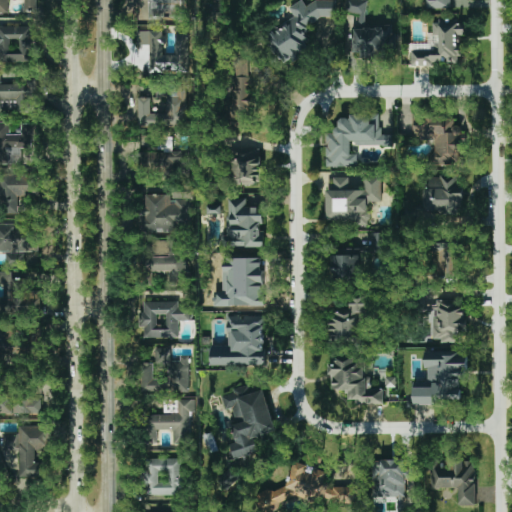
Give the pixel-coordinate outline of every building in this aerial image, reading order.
[(36,0),(0,0),(0,12),(8,12),(8,0),(24,0),(24,11),(37,11),(36,0)] [(137,0),(137,20),(165,19),(165,16),(183,15),(182,0),(137,0)] [(336,0),(315,0),(306,6),(301,0),(299,0),(288,7),(294,16),(266,34),(266,40),(279,60),(295,60),(302,56),(301,48),(310,42),(310,24),(322,16),(336,16),(336,0)] [(346,0),(344,11),(360,14),(358,22),(363,23),(368,0),(346,0)] [(426,0),(426,8),(450,8),(450,0),(426,0)] [(411,64),(457,64),(457,53),(464,53),(464,19),(431,19),(431,44),(411,44),(411,64)] [(32,26),(0,26),(0,63),(35,63),(35,36),(32,36),(32,26)] [(352,52),(360,53),(360,57),(385,59),(386,48),(393,48),(394,28),(354,26),(352,52)] [(188,73),(188,33),(174,33),(174,54),(163,54),(163,30),(138,30),(138,69),(145,69),(145,73),(188,73)] [(250,60),(230,59),(227,127),(247,127),(250,60)] [(1,84),(0,70),(0,109),(30,109),(30,98),(38,98),(38,78),(23,78),(23,84),(1,84)] [(137,126),(185,126),(185,94),(165,94),(165,113),(150,113),(150,98),(137,98),(137,126)] [(459,165),(464,147),(464,127),(453,124),(453,116),(426,116),(417,114),(414,114),(414,133),(412,136),(424,140),(434,140),(434,147),(431,157),(431,165),(459,165)] [(326,166),(357,166),(357,153),(351,153),(351,145),(393,144),(393,134),(382,134),(381,125),(368,125),(368,116),(334,117),(335,133),(326,134),(326,166)] [(0,164),(20,164),(20,148),(34,148),(34,123),(20,123),(21,134),(7,134),(7,122),(0,122),(0,164)] [(140,152),(140,172),(189,172),(189,152),(140,152)] [(230,184),(261,184),(261,154),(230,154),(230,184)] [(39,173),(0,173),(0,213),(17,213),(17,196),(39,196),(39,173)] [(327,190),(326,222),(370,223),(371,202),(381,202),(382,176),(333,176),(332,190),(327,190)] [(463,182),(456,182),(456,176),(428,176),(428,190),(422,190),(422,212),(462,213),(463,182)] [(189,199),(170,199),(170,193),(142,194),(142,232),(190,231),(189,199)] [(263,246),(264,204),(248,204),(248,198),(227,197),(226,245),(263,246)] [(220,205),(206,205),(206,214),(220,214),(220,205)] [(0,252),(5,252),(6,265),(24,265),(24,260),(37,260),(36,224),(0,224),(0,252)] [(385,252),(386,232),(373,232),(372,252),(385,252)] [(433,239),(432,276),(456,277),(457,239),(433,239)] [(359,255),(332,255),(332,282),(358,282),(359,255)] [(40,311),(40,291),(28,291),(28,278),(12,278),(12,271),(0,271),(0,285),(4,285),(4,311),(40,311)] [(366,312),(366,297),(348,297),(348,306),(329,306),(329,342),(358,342),(358,312),(366,312)] [(463,341),(464,300),(434,299),(433,341),(463,341)] [(144,338),(178,337),(178,321),(190,320),(189,306),(178,307),(178,301),(139,301),(139,327),(144,327),(144,338)] [(211,365),(264,365),(264,312),(227,312),(227,345),(211,345),(211,365)] [(189,361),(170,361),(170,347),(142,348),(142,392),(189,391),(189,361)] [(413,403),(461,402),(460,376),(467,376),(466,350),(425,351),(426,382),(412,382),(413,403)] [(383,403),(383,389),(364,388),(365,365),(353,365),(354,356),(337,356),(336,364),(330,364),(329,389),(348,390),(347,402),(383,403)] [(386,388),(396,387),(395,377),(386,377),(386,388)] [(276,432),(263,387),(250,390),(249,387),(221,394),(226,411),(233,409),(237,423),(231,425),(236,443),(229,445),(233,459),(259,452),(255,437),(276,432)] [(41,414),(41,394),(3,394),(3,414),(41,414)] [(190,444),(190,413),(195,413),(195,399),(177,399),(178,414),(146,414),(147,444),(160,444),(159,430),(173,430),(173,444),(190,444)] [(51,449),(50,426),(18,427),(18,433),(2,434),(4,456),(19,455),(20,477),(47,476),(46,463),(35,463),(35,449),(51,449)] [(183,459),(145,458),(144,495),(182,495),(183,459)] [(405,497),(406,460),(373,460),(372,497),(405,497)] [(354,489),(338,485),(330,488),(326,479),(328,472),(295,462),(287,486),(274,491),(268,489),(259,493),(256,501),(260,509),(265,510),(298,496),(320,503),(325,500),(326,499),(344,504),(357,498),(354,489)] [(476,505),(475,462),(429,463),(430,489),(459,488),(459,506),(476,505)] [(398,511),(407,511),(408,508),(402,508),(403,498),(399,498),(398,511)]
